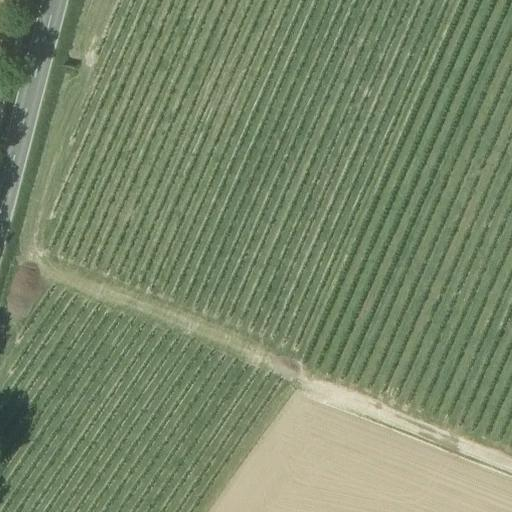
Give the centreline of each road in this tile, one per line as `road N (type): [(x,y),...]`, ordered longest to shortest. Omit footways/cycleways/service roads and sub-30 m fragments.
road 1 (track): [(301,378),(511,462)]
road 2 (secondary): [(0,217),(55,0)]
